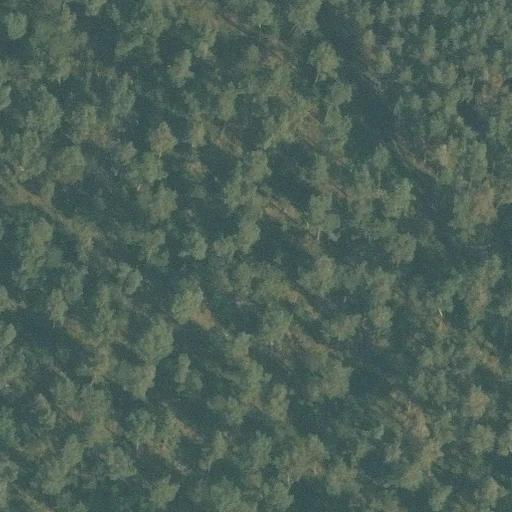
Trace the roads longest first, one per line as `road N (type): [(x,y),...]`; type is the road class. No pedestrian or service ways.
road 1 (track): [(306,0),(425,260)]
road 2 (track): [(425,260),(467,0)]
